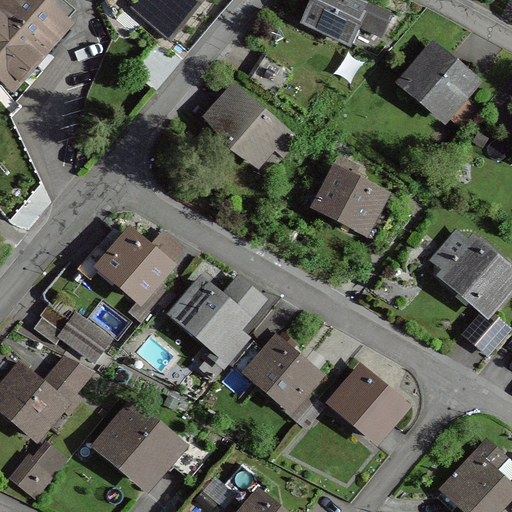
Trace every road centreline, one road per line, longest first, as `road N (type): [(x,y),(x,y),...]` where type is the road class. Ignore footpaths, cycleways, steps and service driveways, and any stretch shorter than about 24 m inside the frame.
road 1 (residential): [(102,173),(463,386)]
road 2 (residential): [(102,173),(246,0)]
road 3 (residential): [(356,511),(463,386)]
road 4 (residential): [(0,298),(102,173)]
